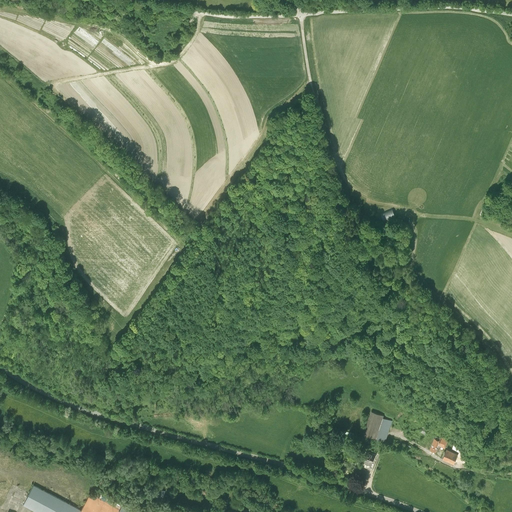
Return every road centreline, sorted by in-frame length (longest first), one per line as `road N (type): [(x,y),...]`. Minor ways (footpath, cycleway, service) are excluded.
road 1 (track): [(296,0),(344,226),(390,261),(511,390)]
road 2 (unclassified): [(422,511),(81,406),(0,364)]
road 3 (track): [(167,332),(344,226)]
road 4 (track): [(397,427),(452,458),(511,466)]
